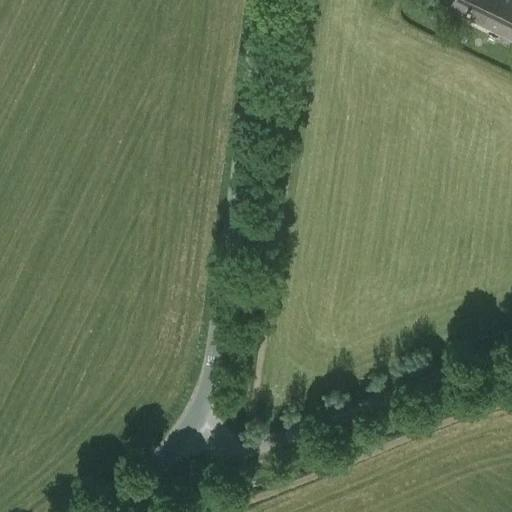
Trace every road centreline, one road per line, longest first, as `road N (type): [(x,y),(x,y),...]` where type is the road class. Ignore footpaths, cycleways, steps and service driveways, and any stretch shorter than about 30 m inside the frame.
road 1 (unclassified): [(200,426),(268,0)]
road 2 (unclassified): [(200,426),(247,445),(284,439),(511,353)]
road 3 (unclassified): [(101,511),(200,426)]
